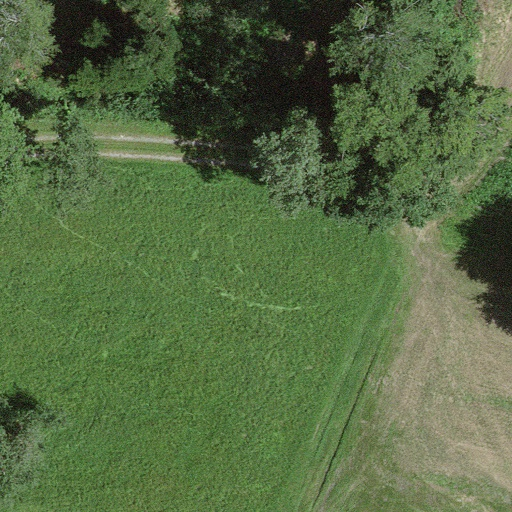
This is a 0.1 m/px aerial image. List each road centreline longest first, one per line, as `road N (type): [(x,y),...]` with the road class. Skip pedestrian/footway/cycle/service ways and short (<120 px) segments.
road 1 (track): [(370,180),(252,158),(0,144)]
road 2 (track): [(295,511),(388,306),(401,217),(390,193),(370,180)]
